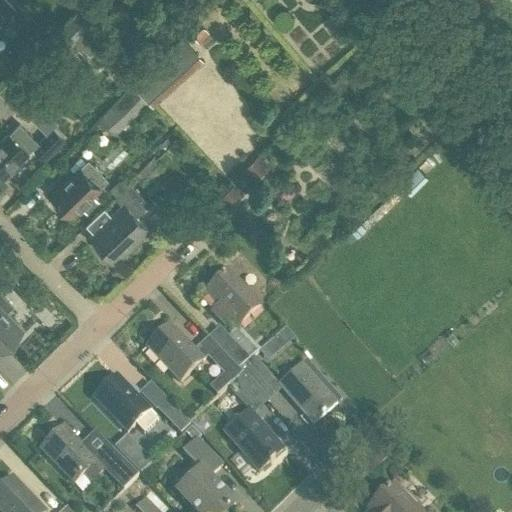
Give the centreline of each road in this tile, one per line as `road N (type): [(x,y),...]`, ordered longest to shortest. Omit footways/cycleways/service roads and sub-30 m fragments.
road 1 (track): [(511,119),(414,0)]
road 2 (residential): [(97,336),(0,231)]
road 3 (residential): [(0,424),(97,336)]
road 4 (residential): [(97,336),(187,243)]
